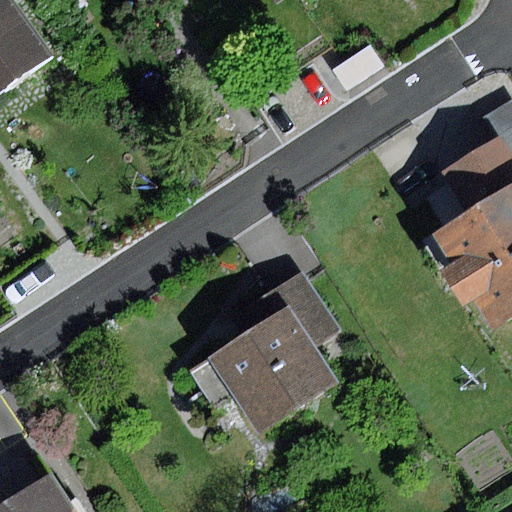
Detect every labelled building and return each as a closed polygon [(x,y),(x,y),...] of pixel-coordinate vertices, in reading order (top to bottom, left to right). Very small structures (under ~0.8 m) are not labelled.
[(15,0),(0,0),(0,96),(56,58),(15,0)] [(326,8),(297,30),(306,41),(335,19),(326,8)] [(443,172),(468,214),(511,187),(511,153),(502,137),(443,172)] [(511,317),(511,187),(468,214),(434,236),(451,263),(441,269),(465,307),(476,301),(493,329),(511,317)] [(288,310),(190,372),(216,412),(235,399),(257,432),(335,382),(288,310)] [(77,511),(53,475),(0,509),(0,511),(77,511)]
